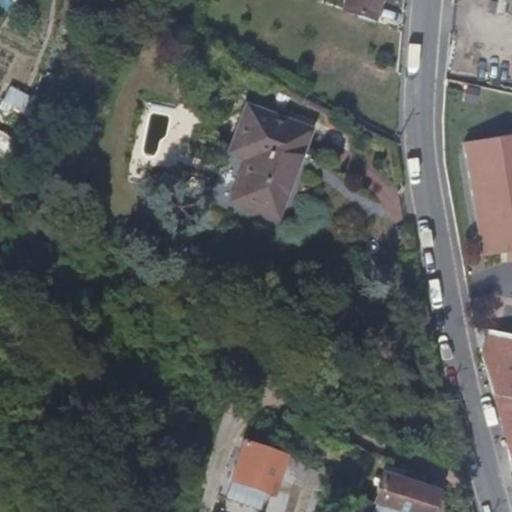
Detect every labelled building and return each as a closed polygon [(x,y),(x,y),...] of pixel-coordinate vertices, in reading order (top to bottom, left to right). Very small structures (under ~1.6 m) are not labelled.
[(375,0),(341,0),(337,14),(369,24),(375,0)] [(6,88),(0,101),(0,111),(13,117),(23,95),(6,88)] [(309,123),(255,104),(243,99),(224,151),(238,156),(222,198),(231,201),(275,217),(309,123)] [(511,134),(459,145),(467,186),(482,257),(505,252),(511,251),(511,134)] [(203,320),(176,307),(158,344),(185,358),(203,320)] [(511,336),(473,327),(491,395),(498,422),(511,473),(511,336)] [(440,397),(435,395),(361,395),(353,413),(459,469),(440,397)] [(270,492),(282,453),(238,441),(228,479),(270,492)] [(320,511),(329,479),(283,451),(282,453),(270,492),(263,511),(320,511)] [(400,483),(403,472),(383,466),(379,476),(400,483)] [(406,485),(409,474),(403,472),(400,483),(406,485)] [(406,485),(420,489),(423,479),(409,474),(406,485)] [(370,505),(391,511),(428,511),(434,494),(420,489),(406,485),(400,483),(379,476),(371,503),(370,505)] [(352,511),(357,495),(348,490),(342,511),(352,511)] [(391,511),(370,505),(371,503),(357,495),(352,511),(391,511)]
